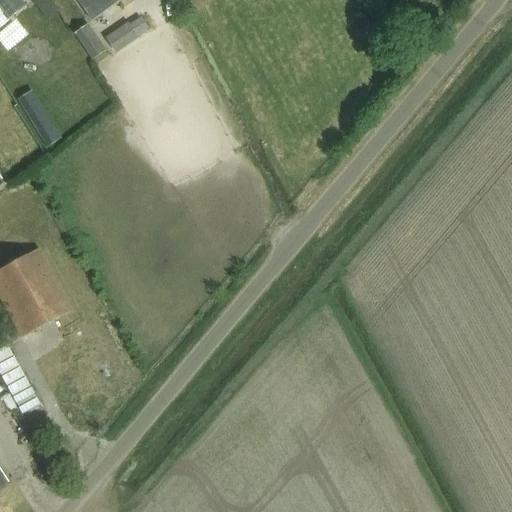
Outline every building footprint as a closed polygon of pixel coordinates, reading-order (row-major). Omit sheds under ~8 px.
[(0,0),(0,34),(13,24),(10,20),(24,7),(18,0),(0,0)] [(39,10),(49,2),(47,0),(37,0),(34,3),(39,10)] [(76,0),(92,23),(125,0),(76,0)] [(147,30),(140,21),(130,27),(137,37),(147,30)] [(92,61),(106,52),(88,26),(74,36),(92,61)] [(119,34),(107,42),(115,53),(126,45),(119,34)] [(57,143),(28,95),(18,101),(47,149),(57,143)] [(39,250),(0,271),(0,300),(22,340),(73,312),(39,250)] [(10,345),(0,350),(0,367),(22,409),(40,399),(10,345)]
